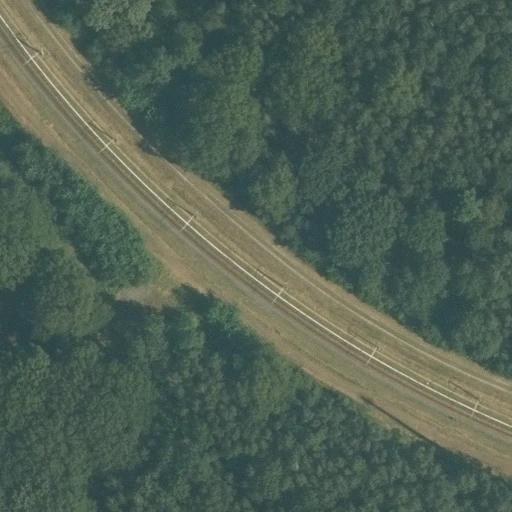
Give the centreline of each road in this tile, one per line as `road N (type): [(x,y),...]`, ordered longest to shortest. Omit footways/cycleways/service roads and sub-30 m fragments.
road 1 (track): [(511,390),(394,335),(283,264),(113,100),(32,0)]
road 2 (track): [(0,347),(180,327)]
